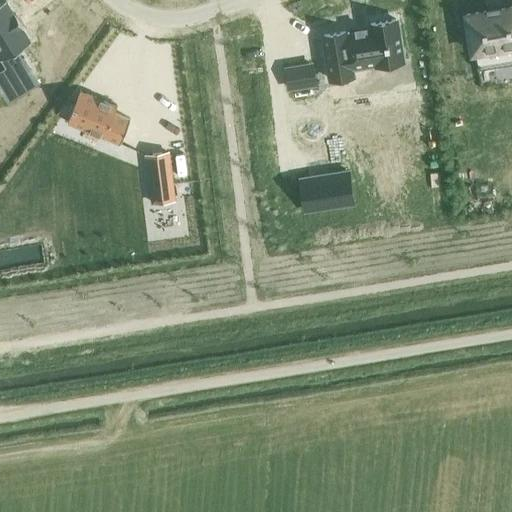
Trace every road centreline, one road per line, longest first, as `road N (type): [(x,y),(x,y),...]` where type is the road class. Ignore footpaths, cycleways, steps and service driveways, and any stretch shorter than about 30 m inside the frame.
road 1 (track): [(0,416),(511,333)]
road 2 (track): [(0,462),(272,419)]
road 3 (residential): [(118,0),(162,17),(196,17),(254,0)]
